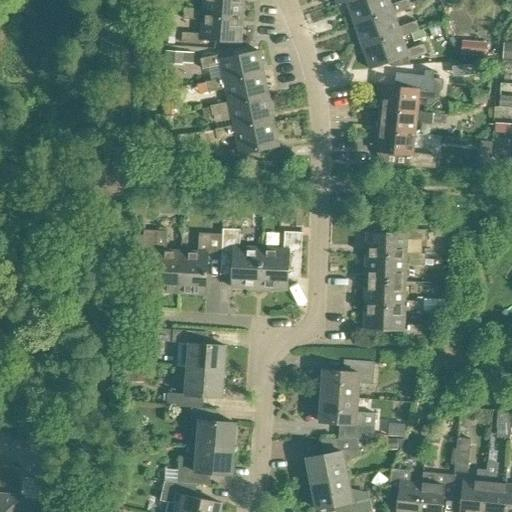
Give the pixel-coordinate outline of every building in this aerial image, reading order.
[(243,18),(243,0),(202,0),(202,10),(184,9),(183,19),(201,20),(202,16),(243,18)] [(388,0),(349,0),(346,1),(354,24),(392,11),(394,15),(411,9),(408,0),(404,0),(390,5),(388,0)] [(398,27),(394,15),(392,11),(354,24),(362,47),(400,33),(402,37),(410,34),(419,31),(416,21),(398,27)] [(202,16),(201,20),(201,34),(182,33),(181,43),(201,44),(201,40),(241,43),(243,18),(202,16)] [(438,26),(429,30),(432,37),(441,34),(438,26)] [(425,38),(423,30),(419,31),(410,34),(413,42),(425,38)] [(406,50),(402,37),(400,33),(362,47),(370,69),(407,56),(409,60),(427,54),(424,44),(406,50)] [(461,55),(486,57),(487,43),(462,41),(461,55)] [(511,44),(503,44),(502,58),(511,58),(511,44)] [(192,61),(193,52),(166,50),(165,64),(183,65),(183,60),(192,61)] [(224,83),(264,75),(259,51),(220,59),(219,55),(200,59),(202,69),(220,65),(223,79),(224,83)] [(474,75),(474,66),(461,67),(462,76),(474,75)] [(269,99),(264,75),(224,83),(223,79),(205,83),(207,93),(225,89),(228,102),(229,107),(269,99)] [(417,112),(418,104),(428,105),(437,99),(438,92),(441,90),(442,80),(404,76),(403,88),(382,86),(380,108),(417,112)] [(499,105),(511,106),(511,96),(499,95),(499,105)] [(174,97),(166,96),(164,115),(173,116),(174,97)] [(475,96),(475,104),(486,105),(486,96),(475,96)] [(234,131),(274,123),(269,99),(229,107),(228,102),(210,106),(212,116),(230,112),(233,126),(234,131)] [(415,134),(416,122),(432,124),(433,114),(417,112),(380,108),(378,130),(415,134)] [(434,114),(433,122),(443,123),(443,121),(446,121),(446,115),(434,114)] [(239,155),(279,147),(274,123),(234,131),(233,126),(215,129),(217,140),(235,136),(239,155)] [(415,134),(378,130),(375,152),(409,155),(408,166),(435,169),(437,156),(413,153),(415,134)] [(130,201),(129,216),(145,217),(146,202),(130,201)] [(223,220),(224,203),(215,203),(214,220),(223,220)] [(303,206),(290,205),(289,226),(303,226),(303,206)] [(222,235),(221,261),(220,275),(232,276),(231,288),(248,288),(248,291),(259,291),(262,249),(240,248),(241,230),(222,229),(222,235)] [(442,229),(442,237),(450,237),(451,229),(442,229)] [(425,240),(427,230),(406,230),(406,234),(366,233),(366,257),(406,258),(406,253),(407,240),(425,240)] [(179,293),(181,253),(166,252),(167,232),(144,231),(142,257),(154,257),(152,291),(179,293)] [(284,250),(262,249),(259,291),(271,292),(271,290),(287,290),(299,291),(300,279),(302,233),(284,232),(284,250)] [(181,253),(179,293),(205,294),(207,260),(221,261),(222,235),(199,234),(198,254),(181,253)] [(365,281),(405,283),(406,264),(425,264),(425,254),(406,253),(406,258),(366,257),(365,281)] [(405,301),(405,283),(365,281),(364,306),(405,307),(405,311),(423,312),(424,301),(405,301)] [(405,307),(364,306),(363,330),(403,331),(403,335),(423,336),(423,325),(404,325),(405,311),(405,307)] [(145,338),(145,327),(134,327),(133,337),(145,338)] [(187,369),(223,372),(225,346),(201,344),(202,332),(173,330),(172,343),(189,344),(187,369)] [(323,371),(321,397),(357,399),(358,383),(372,384),(374,363),(349,361),(348,372),(323,371)] [(144,365),(130,365),(130,382),(143,382),(144,365)] [(223,372),(187,369),(185,395),(168,393),(167,406),(191,408),(196,408),(197,396),(221,398),(223,372)] [(357,399),(321,397),(319,423),(345,424),(344,439),(357,439),(374,438),(375,415),(356,413),(357,399)] [(199,421),(197,446),(233,449),(235,423),(215,421),(216,410),(196,408),(191,408),(190,420),(199,421)] [(511,410),(498,409),(496,426),(511,427),(511,410)] [(29,412),(27,444),(57,446),(59,414),(29,412)] [(439,443),(440,425),(427,424),(426,442),(439,443)] [(386,437),(386,450),(397,450),(397,437),(386,437)] [(454,471),(467,473),(470,439),(457,438),(454,471)] [(347,477),(344,464),(360,454),(357,439),(344,439),(328,440),(331,454),(307,458),(312,484),(347,477)] [(233,449),(197,446),(196,459),(179,457),(177,483),(196,485),(210,486),(211,474),(231,475),(233,449)] [(477,469),(476,482),(463,480),(460,511),(482,511),(485,483),(487,462),(481,461),(481,469),(477,469)] [(503,511),(507,485),(494,483),(496,463),(487,462),(485,483),(482,511),(503,511)] [(396,511),(419,511),(422,483),(409,482),(410,472),(391,470),(389,493),(399,494),(396,511)] [(434,484),(422,483),(419,511),(441,511),(443,499),(452,499),(454,476),(435,474),(434,484)] [(368,511),(371,511),(369,499),(367,492),(349,488),(347,477),(312,484),(317,509),(341,505),(342,511),(368,511)] [(196,485),(177,483),(164,482),(160,501),(179,505),(177,511),(218,511),(221,504),(194,498),(196,485)] [(511,511),(511,485),(507,485),(503,511),(511,511)] [(41,511),(42,500),(0,496),(0,511),(41,511)]
